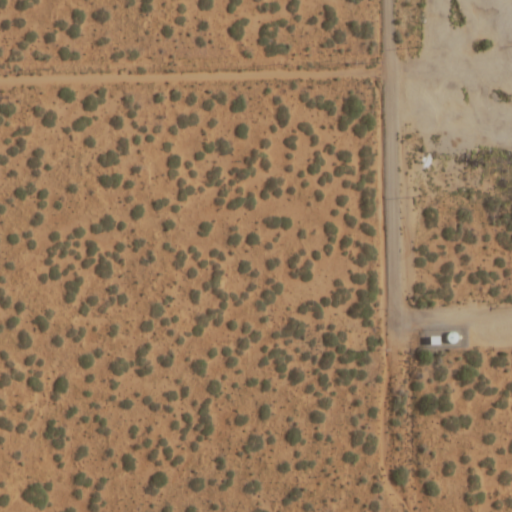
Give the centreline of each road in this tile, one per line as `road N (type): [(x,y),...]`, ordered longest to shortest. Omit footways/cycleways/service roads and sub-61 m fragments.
road 1 (track): [(511,64),(389,68),(20,51)]
road 2 (residential): [(387,0),(395,323)]
